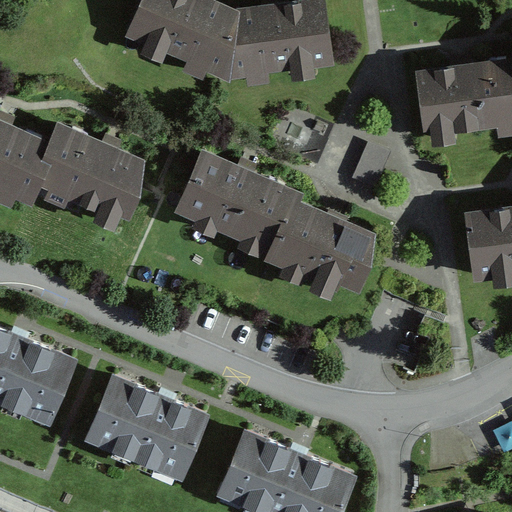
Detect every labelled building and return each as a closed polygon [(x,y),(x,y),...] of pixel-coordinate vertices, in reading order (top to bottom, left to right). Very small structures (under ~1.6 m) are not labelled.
[(140,0),(125,38),(144,46),(140,54),(162,64),(167,53),(186,61),(182,72),(202,80),(206,71),(229,81),(229,79),(234,8),(213,0),(140,0)] [(229,79),(246,77),(247,86),(270,83),(268,73),(290,70),(291,80),(315,77),(313,68),(334,65),(325,0),(299,0),(234,8),(229,79)] [(423,132),(430,131),(430,135),(432,147),(456,144),(455,134),(496,128),(497,138),(511,135),(511,56),(414,71),(423,132)] [(0,203),(11,209),(15,200),(32,208),(41,187),(51,164),(40,159),(48,141),(10,125),(13,117),(0,111),(0,203)] [(41,187),(48,189),(43,201),(65,210),(68,201),(96,213),(93,222),(114,231),(120,217),(129,220),(139,196),(145,160),(118,149),(122,140),(105,133),(101,141),(56,122),(48,141),(40,159),(51,164),(41,187)] [(384,168),(391,150),(367,141),(352,177),(376,187),(384,168)] [(304,193),(262,175),(266,166),(246,158),(242,166),(201,149),(174,213),(194,221),(191,229),(214,239),(217,231),(240,241),(237,249),(259,258),(263,250),(268,253),(281,222),(290,226),(300,202),(304,193)] [(309,290),(331,299),(335,290),(338,292),(340,285),(359,293),(370,267),(374,233),(346,221),(348,217),(328,209),(327,213),(320,210),(300,202),(290,226),(281,222),(268,253),(264,260),(282,268),(278,277),(299,286),(303,277),(313,281),(309,290)] [(474,282),(492,280),(494,290),(511,286),(511,205),(464,212),(474,282)] [(0,405),(2,406),(0,410),(0,412),(19,420),(22,415),(51,427),(78,360),(27,339),(30,332),(13,325),(10,332),(0,327),(0,405)] [(84,440),(112,452),(109,457),(129,465),(131,460),(134,461),(132,467),(152,475),(154,470),(182,481),(210,414),(174,400),(177,393),(161,386),(158,393),(112,374),(84,440)] [(215,495),(243,507),(241,511),(342,511),(357,475),(305,454),(308,447),(292,440),(289,447),(243,428),(215,495)]
